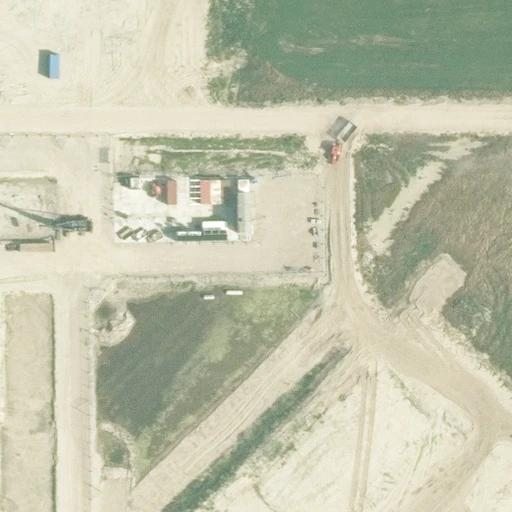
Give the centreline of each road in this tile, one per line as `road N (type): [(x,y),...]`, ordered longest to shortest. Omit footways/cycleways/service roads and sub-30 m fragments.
road 1 (residential): [(131,511),(341,307),(336,118)]
road 2 (residential): [(71,122),(76,511)]
road 3 (residential): [(71,122),(336,118)]
road 4 (residential): [(336,118),(511,119)]
road 5 (residential): [(511,427),(481,427),(386,332)]
